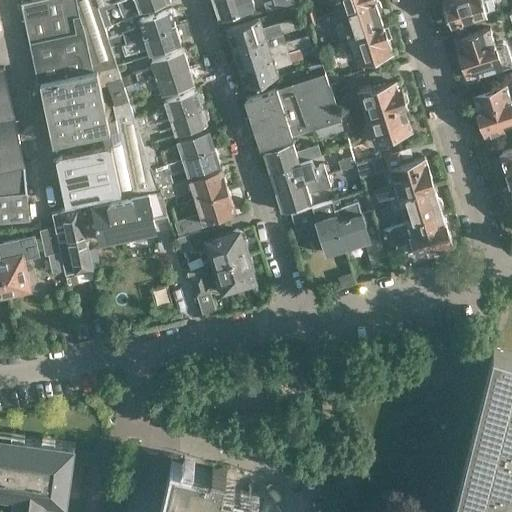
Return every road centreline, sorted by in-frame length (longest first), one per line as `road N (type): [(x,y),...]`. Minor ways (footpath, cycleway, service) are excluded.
road 1 (residential): [(298,314),(191,0)]
road 2 (residential): [(496,265),(408,0)]
road 3 (residential): [(298,314),(496,265)]
road 4 (residential): [(43,192),(3,0)]
